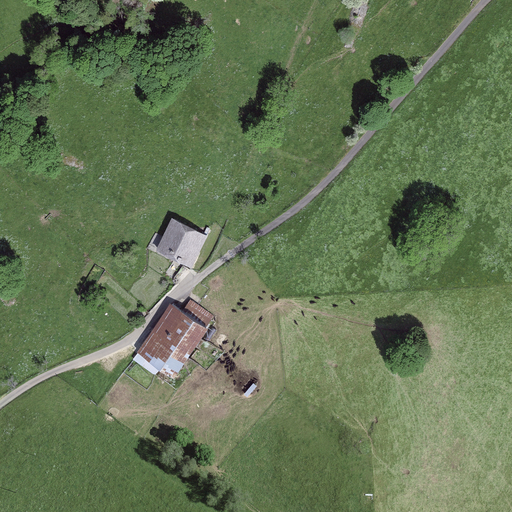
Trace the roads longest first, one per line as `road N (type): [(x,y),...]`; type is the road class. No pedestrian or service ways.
road 1 (unclassified): [(0,405),(137,337),(191,281),(302,202),(484,0)]
road 2 (track): [(314,0),(242,188),(191,281)]
